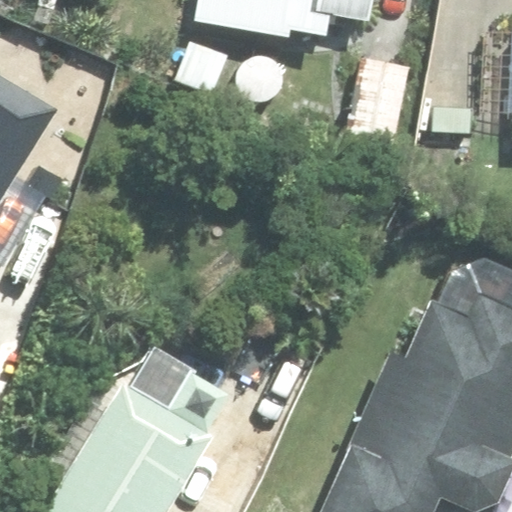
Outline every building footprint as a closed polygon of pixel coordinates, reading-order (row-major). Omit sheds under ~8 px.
[(309,0),(304,25),(358,35),(364,0),(309,0)] [(511,41),(472,40),(470,128),(511,131),(510,153),(511,152),(511,41)] [(184,51),(169,89),(206,104),(221,66),(184,51)] [(353,67),(337,148),(385,158),(401,77),(353,67)] [(0,85),(0,214),(59,124),(0,85)] [(387,368),(324,511),(432,511),(435,505),(452,511),(487,511),(511,455),(511,320),(478,306),(466,335),(430,319),(405,376),(387,368)] [(164,511),(198,458),(192,453),(218,411),(141,364),(115,406),(109,403),(41,511),(164,511)]
